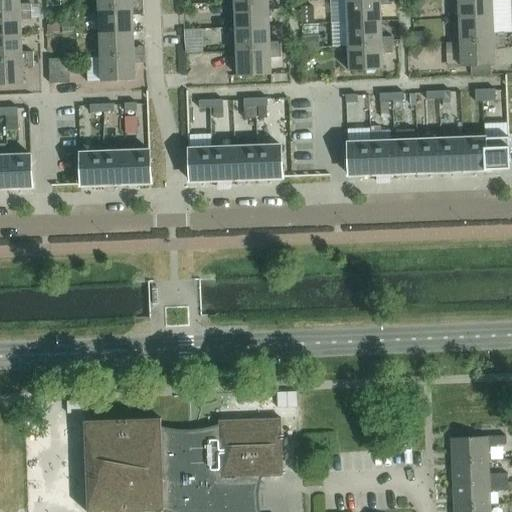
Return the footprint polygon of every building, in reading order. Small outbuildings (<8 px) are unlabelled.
[(0,0),(0,13),(30,13),(30,5),(19,5),(18,0),(0,0)] [(96,0),(97,10),(142,9),(141,0),(130,1),(130,0),(96,0)] [(345,0),(347,24),(380,23),(379,7),(390,6),(389,0),(345,0)] [(456,0),(458,19),(492,18),(491,2),(502,1),(501,0),(456,0)] [(278,3),(234,4),(235,29),(268,28),(267,11),(278,11),(278,3)] [(314,6),(301,7),(302,24),(315,24),(314,6)] [(98,35),(132,33),(131,16),(142,16),(142,9),(97,10),(98,35)] [(30,13),(0,13),(0,38),(20,37),(20,21),(31,20),(30,13)] [(458,19),(459,44),(504,42),(503,34),(492,35),(492,18),(458,19)] [(380,23),(347,24),(347,48),(392,47),(391,39),(380,39),(380,23)] [(60,33),(60,25),(47,25),(48,33),(60,33)] [(268,28),(235,29),(236,53),(280,52),(280,43),(269,44),(268,28)] [(415,45),(430,45),(429,32),(415,32),(415,45)] [(145,47),(132,48),(132,33),(98,35),(99,59),(145,57),(145,47)] [(318,34),(302,35),(303,49),(319,49),(318,34)] [(20,37),(0,38),(0,62),(32,61),(32,53),(21,54),(20,37)] [(460,69),(469,68),(470,77),(490,77),(490,67),(494,67),(493,50),(504,50),(504,42),(459,44),(460,69)] [(415,60),(423,50),(417,45),(409,55),(415,60)] [(392,47),(347,48),(348,73),(382,71),(381,55),(392,54),(392,47)] [(280,52),(236,53),(237,77),(270,76),(269,59),(280,59),(280,52)] [(145,57),(99,59),(100,83),(134,82),(133,64),(146,63),(145,57)] [(32,61),(0,62),(0,86),(22,86),(22,69),(33,69),(32,61)] [(49,61),(50,85),(70,84),(69,61),(49,61)] [(287,74),(271,75),(272,83),(288,82),(287,74)] [(483,90),(475,90),(475,103),(484,103),(483,90)] [(496,90),(483,90),(484,103),(497,102),(496,90)] [(450,91),(438,92),(438,101),(451,100),(450,91)] [(438,92),(425,92),(426,101),(438,101),(438,92)] [(392,93),(380,94),(380,102),(392,101),(392,93)] [(404,93),(392,93),(392,101),(404,101),(404,93)] [(358,95),(346,95),(346,104),(359,104),(358,95)] [(268,98),(256,99),(256,107),(268,106),(268,98)] [(256,99),(244,99),(245,107),(256,107),(256,99)] [(211,100),(198,101),(199,110),(211,109),(211,100)] [(223,100),(211,100),(211,109),(214,109),(224,109),(223,100)] [(389,102),(381,102),(381,115),(390,114),(389,102)] [(138,103),(125,104),(125,112),(138,112),(138,103)] [(115,104),(102,105),(102,113),(115,113),(115,104)] [(102,105),(89,105),(90,114),(102,113),(102,105)] [(267,106),(256,107),(257,119),(267,119),(267,106)] [(256,107),(244,107),(244,119),(257,119),(256,107)] [(18,108),(6,108),(6,116),(18,116),(18,108)] [(224,109),(214,109),(214,118),(224,118),(224,109)] [(18,116),(6,116),(7,131),(19,131),(18,116)] [(509,137),(485,138),(486,170),(510,169),(509,137)] [(485,138),(462,139),(464,171),(486,170),(485,138)] [(462,139),(440,140),(441,172),(464,171),(462,139)] [(440,140),(417,141),(418,173),(441,172),(440,140)] [(417,141),(394,142),(395,173),(418,173),(417,141)] [(394,142),(371,143),(372,174),(395,173),(394,142)] [(371,143),(348,143),(349,175),(372,174),(371,143)] [(282,146),(258,147),(259,179),(283,178),(282,146)] [(258,147),(235,148),(237,179),(259,179),(258,147)] [(235,148),(213,149),(214,180),(237,179),(235,148)] [(213,149),(189,149),(190,181),(214,180),(213,149)] [(150,151),(127,152),(128,184),(152,183),(150,151)] [(127,152),(104,153),(105,184),(128,184),(127,152)] [(104,153),(80,154),(81,185),(105,184),(104,153)] [(32,155),(8,156),(10,188),(33,187),(32,155)] [(8,156),(0,156),(0,188),(10,188),(8,156)] [(298,392),(278,393),(278,409),(298,408),(298,392)] [(83,401),(67,402),(68,414),(84,413),(83,401)] [(86,421),(85,421),(87,511),(132,511),(134,511),(165,511),(165,510),(168,510),(173,511),(174,511),(257,511),(256,508),(256,506),(256,499),(256,495),(256,492),(256,491),(256,488),(257,483),(259,478),(270,477),(283,477),(283,468),(282,444),(281,419),(281,418),(219,421),(219,428),(215,429),(211,431),(206,432),(204,432),(199,433),(196,433),(191,434),(187,434),(182,433),(178,433),(175,433),(170,432),(166,431),(162,430),(161,419),(86,421)] [(452,465),(488,464),(487,447),(506,446),(505,437),(451,439),(452,465)] [(453,484),(507,482),(507,474),(489,474),(488,464),(452,465),(453,484)] [(454,507),(490,506),(490,491),(508,491),(507,482),(453,484),(454,507)]
